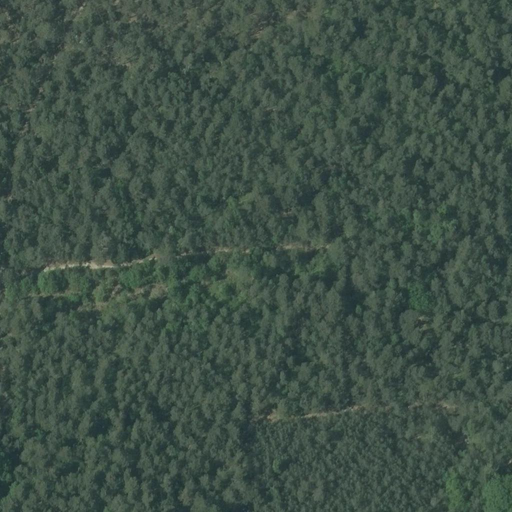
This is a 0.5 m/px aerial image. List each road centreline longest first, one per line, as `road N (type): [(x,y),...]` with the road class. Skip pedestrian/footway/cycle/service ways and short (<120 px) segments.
road 1 (track): [(0,275),(511,238)]
road 2 (track): [(88,0),(62,43),(14,169),(0,263)]
road 3 (track): [(511,412),(249,418)]
road 4 (track): [(0,305),(14,511)]
